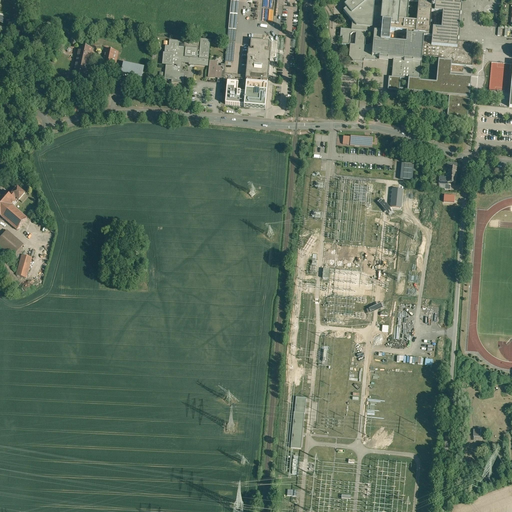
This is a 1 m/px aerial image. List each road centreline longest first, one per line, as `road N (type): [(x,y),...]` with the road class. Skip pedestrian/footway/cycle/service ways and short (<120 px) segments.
road 1 (residential): [(51,128),(122,112),(354,125),(466,157)]
road 2 (unclassified): [(442,511),(466,157)]
